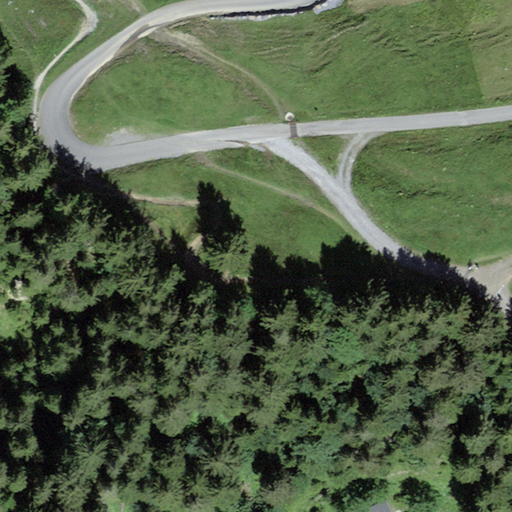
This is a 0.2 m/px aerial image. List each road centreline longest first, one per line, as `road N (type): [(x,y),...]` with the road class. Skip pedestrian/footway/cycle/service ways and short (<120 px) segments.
road 1 (unclassified): [(511,112),(270,131),(106,159),(80,154),(64,139),(56,106),(66,86),(111,46),(179,9),(280,0)]
road 2 (track): [(369,124),(342,179),(352,211),(399,255),(481,287)]
